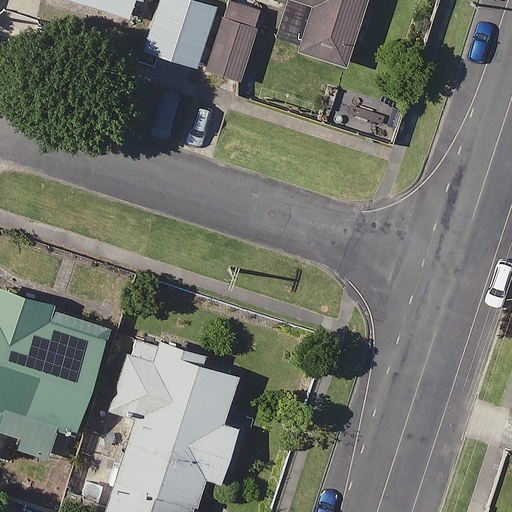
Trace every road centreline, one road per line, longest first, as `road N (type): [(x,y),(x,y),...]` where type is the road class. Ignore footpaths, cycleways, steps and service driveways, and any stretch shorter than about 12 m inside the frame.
road 1 (residential): [(0,121),(458,272)]
road 2 (residential): [(378,511),(458,272)]
road 3 (residential): [(458,272),(511,105)]
